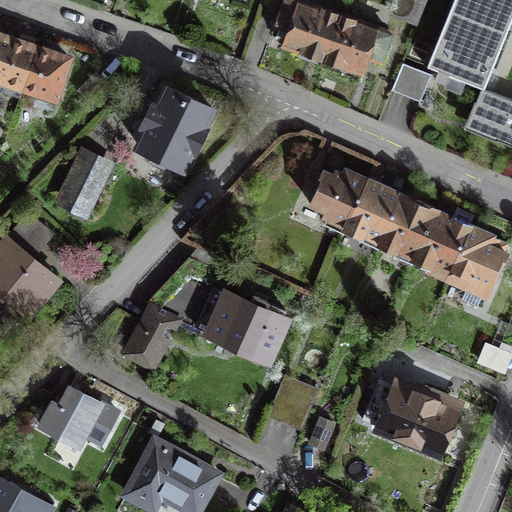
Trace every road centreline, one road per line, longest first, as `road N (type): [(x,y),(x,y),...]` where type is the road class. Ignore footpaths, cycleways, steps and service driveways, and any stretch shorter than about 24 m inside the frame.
road 1 (residential): [(0,399),(282,105)]
road 2 (residential): [(0,0),(152,49),(282,105)]
road 3 (residential): [(282,105),(511,202)]
